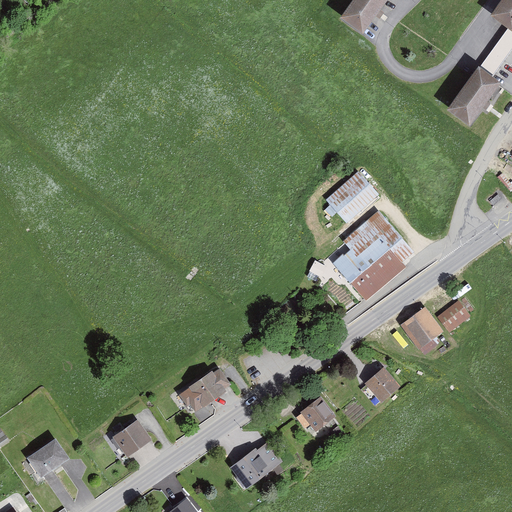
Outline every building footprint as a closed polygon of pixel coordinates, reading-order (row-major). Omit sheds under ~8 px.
[(369,37),(396,0),(363,0),(348,21),(369,37)] [(510,30),(511,31),(511,0),(510,0),(496,20),(510,30)] [(483,71),(496,79),(511,54),(511,31),(510,30),(483,71)] [(476,130),(506,86),(496,79),(483,71),(453,115),(476,130)] [(347,224),(381,196),(361,173),(328,200),(347,224)] [(498,194),(490,201),(493,206),(502,199),(498,194)] [(367,302),(406,268),(403,265),(416,254),(380,212),(344,243),(351,251),(335,265),(367,302)] [(317,259),(309,275),(320,280),(327,264),(317,259)] [(471,317),(459,301),(436,317),(449,334),(471,317)] [(403,325),(420,351),(445,335),(428,309),(403,325)] [(213,374),(181,396),(195,417),(227,395),(224,391),(232,386),(222,370),(213,375),(213,374)] [(343,384),(359,405),(377,392),(364,371),(343,384)] [(304,413),(318,434),(337,422),(323,401),(304,413)] [(115,439),(129,460),(153,445),(140,423),(115,439)] [(333,442),(345,433),(340,426),(328,436),(333,442)] [(0,448),(9,442),(2,433),(0,434),(0,448)] [(43,480),(71,461),(57,441),(29,460),(43,480)] [(231,468),(246,489),(282,461),(267,441),(231,468)] [(196,511),(188,501),(172,511),(196,511)]
